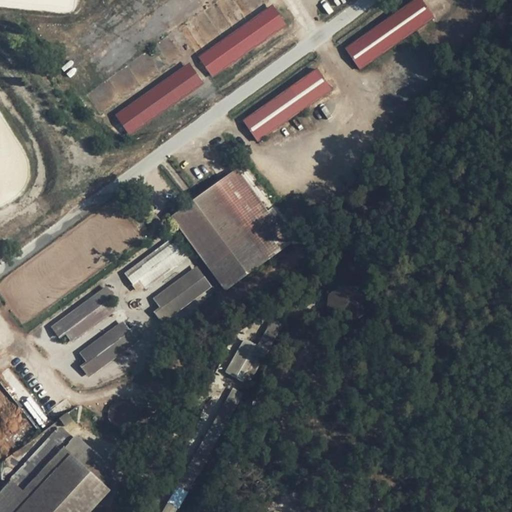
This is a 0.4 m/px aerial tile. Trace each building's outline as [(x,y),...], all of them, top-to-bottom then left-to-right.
[(422,0),(414,0),(344,47),(360,70),(405,39),(435,18),(422,0)] [(272,5),(197,56),(210,76),(286,24),(272,5)] [(115,107),(128,127),(198,85),(185,62),(115,107)] [(314,67),(240,119),(256,140),(332,90),(314,67)] [(293,244),(236,171),(216,185),(270,257),(293,244)] [(213,186),(173,219),(223,289),(268,261),(213,186)] [(173,240),(125,278),(132,287),(139,283),(144,289),(186,256),(173,240)] [(197,270),(155,302),(161,310),(155,314),(161,322),(210,285),(197,270)] [(327,289),(328,311),(364,311),(363,288),(327,289)] [(104,290),(52,331),(59,341),(64,337),(70,343),(111,309),(106,302),(111,298),(104,290)] [(181,511),(289,317),(276,311),(255,345),(244,338),(230,365),(240,371),(194,456),(162,511),(181,511)] [(123,323),(80,355),(87,363),(82,367),(87,374),(141,333),(135,325),(129,330),(123,323)] [(0,453),(3,458),(42,431),(34,421),(0,382),(0,453)] [(60,426),(0,488),(0,511),(16,511),(70,456),(111,492),(125,477),(60,426)] [(93,511),(111,492),(70,456),(16,511),(93,511)]
